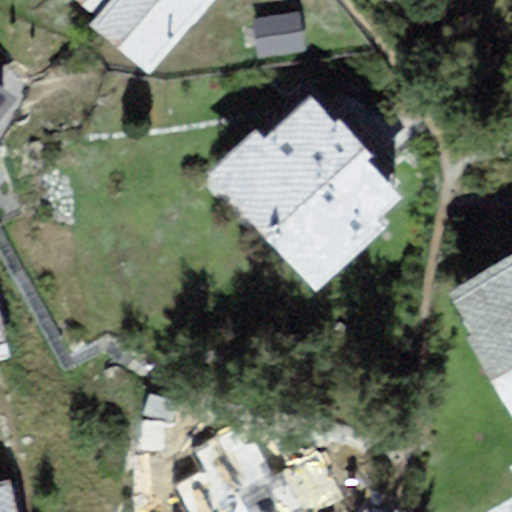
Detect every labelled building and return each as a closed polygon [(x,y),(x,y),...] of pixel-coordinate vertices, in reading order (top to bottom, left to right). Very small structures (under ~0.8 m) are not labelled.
[(68,0),(143,63),(196,0),(68,0)] [(263,0),(243,1),(246,45),(296,41),(293,0),(263,0)] [(213,186),(317,291),(409,202),(305,96),(213,186)] [(511,248),(447,286),(511,396),(511,248)] [(311,511),(339,497),(314,451),(272,474),(244,423),(195,450),(208,474),(174,493),(184,511),(311,511)] [(0,485),(0,511),(18,511),(13,483),(0,485)]
